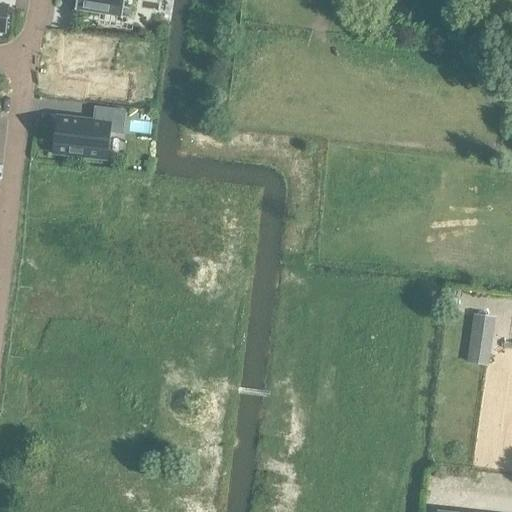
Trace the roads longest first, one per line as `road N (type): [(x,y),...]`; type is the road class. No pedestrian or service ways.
road 1 (residential): [(31,56),(0,307)]
road 2 (unknown): [(511,495),(321,473)]
